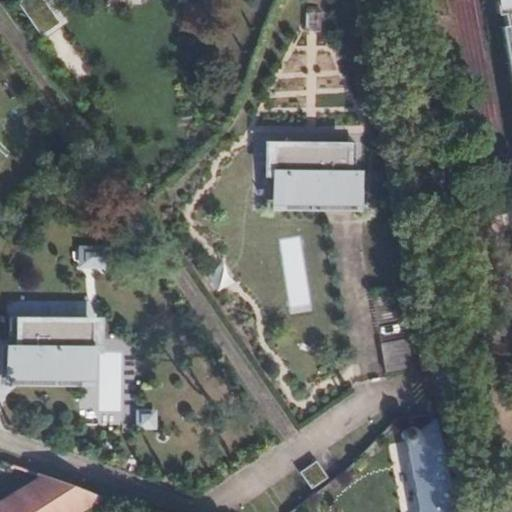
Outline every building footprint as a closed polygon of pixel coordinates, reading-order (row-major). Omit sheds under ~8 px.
[(511,0),(493,0),(495,9),(501,9),(506,34),(504,35),(511,82),(511,0)] [(276,201),(349,202),(350,176),(340,176),(340,147),(268,146),(267,173),(277,173),(276,201)] [(75,252),(78,274),(104,269),(100,247),(75,252)] [(3,375),(75,376),(76,348),(86,348),(86,321),(13,320),(13,346),(3,346),(3,375)] [(448,511),(432,420),(408,429),(408,428),(407,428),(407,427),(406,427),(405,427),(404,427),(403,426),(402,426),(402,427),(401,427),(400,427),(400,428),(399,428),(398,429),(398,430),(397,431),(397,432),(397,433),(397,434),(397,435),(398,435),(398,436),(399,437),(400,438),(401,438),(402,438),(402,439),(403,439),(414,511),(448,511)] [(299,471),(309,488),(326,479),(316,462),(299,471)] [(83,511),(102,501),(40,479),(0,503),(0,511),(83,511)]
